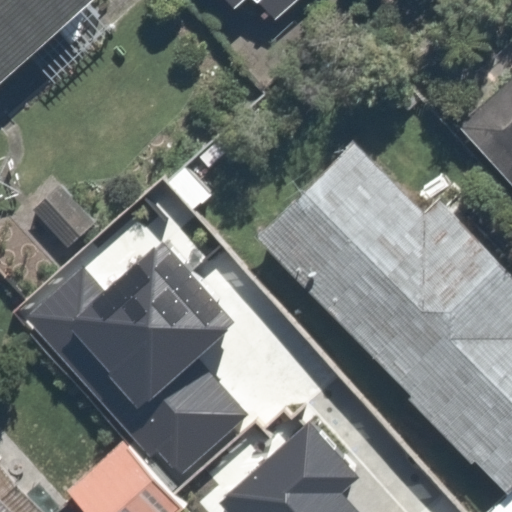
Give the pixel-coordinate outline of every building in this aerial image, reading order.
[(0,0),(0,53),(6,49),(35,82),(110,17),(95,0),(0,0)] [(207,0),(217,12),(231,0),(247,0),(260,17),(281,0),(207,0)] [(511,49),(441,123),(511,191),(511,49)] [(433,230),(346,132),(241,227),(478,492),(511,461),(511,272),(456,209),(433,230)] [(113,419),(41,483),(66,511),(159,511),(180,494),(113,419)] [(0,511),(35,511),(0,469),(0,511)]
